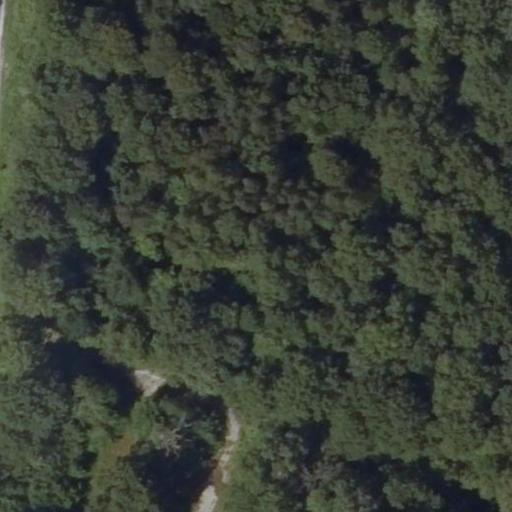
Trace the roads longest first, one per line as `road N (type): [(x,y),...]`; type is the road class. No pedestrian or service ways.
road 1 (track): [(511,509),(0,336)]
road 2 (track): [(91,511),(103,458),(147,383)]
